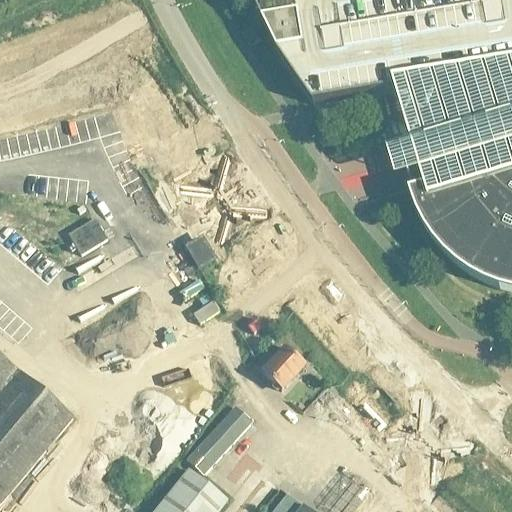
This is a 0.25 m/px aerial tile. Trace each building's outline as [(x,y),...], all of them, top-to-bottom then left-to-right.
[(511,0),(253,0),(279,55),(315,106),(396,92),(413,149),(390,156),(398,184),(422,178),(425,191),(410,195),(411,198),(412,201),(413,205),(414,208),(416,211),(417,215),(418,218),(420,221),(422,225),(423,228),(425,231),(427,234),(429,237),(431,240),(433,243),(435,246),(438,249),(440,252),(442,254),(445,257),(448,260),(450,262),(453,264),(456,267),(458,269),(461,271),(464,273),(467,275),(470,277),(473,279),(477,281),(480,283),(483,285),(486,286),(490,288),(493,289),(496,290),(500,291),(503,293),(507,294),(510,295),(511,294),(511,0)] [(108,240),(95,218),(69,234),(81,255),(108,240)] [(212,261),(201,242),(188,250),(199,268),(212,261)] [(281,393),(304,367),(285,350),(275,362),(267,355),(255,369),(262,375),(262,376),(281,393)] [(0,507),(72,421),(0,360),(0,507)] [(203,478),(252,425),(235,410),(187,463),(203,478)] [(322,511),(324,511),(326,510),(328,511),(360,511),(370,501),(335,469),(308,499),(322,511)] [(220,511),(227,504),(187,472),(155,511),(220,511)] [(306,511),(303,509),(285,495),(271,511),(306,511)]
